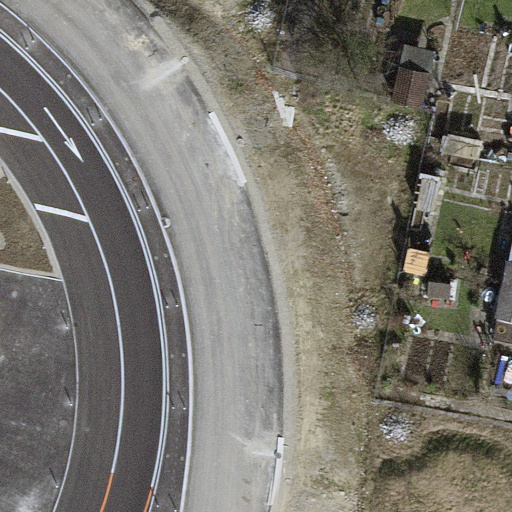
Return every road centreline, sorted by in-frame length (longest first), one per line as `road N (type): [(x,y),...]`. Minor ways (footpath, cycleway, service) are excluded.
road 1 (motorway): [(200,511),(211,358),(199,255),(165,164),(126,99),(31,0)]
road 2 (track): [(159,0),(224,99),(276,236),(307,378),(314,511)]
road 3 (motorway): [(0,60),(71,140),(115,219),(138,296),(149,373),(137,471),(122,511)]
